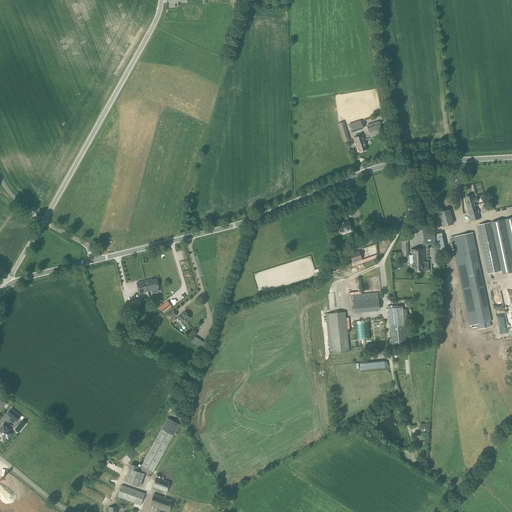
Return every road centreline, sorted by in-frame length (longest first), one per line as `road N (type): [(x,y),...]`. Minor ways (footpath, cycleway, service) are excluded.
road 1 (tertiary): [(95,259),(220,231),(368,170),(511,156)]
road 2 (track): [(412,164),(413,200),(381,263),(391,376),(420,467),(456,491)]
road 3 (unclassified): [(43,221),(162,0)]
